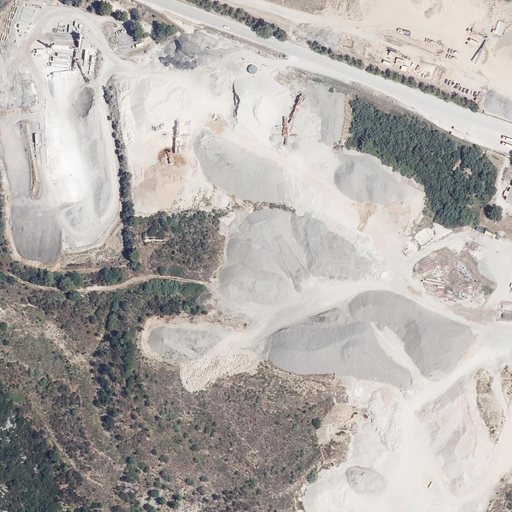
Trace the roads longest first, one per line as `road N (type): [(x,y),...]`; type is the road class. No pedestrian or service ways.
road 1 (tertiary): [(511,133),(165,0)]
road 2 (track): [(0,80),(33,64),(91,60),(133,42),(185,36),(274,65),(309,55)]
